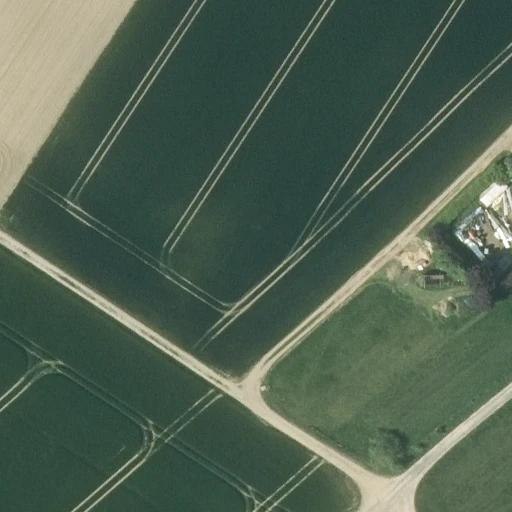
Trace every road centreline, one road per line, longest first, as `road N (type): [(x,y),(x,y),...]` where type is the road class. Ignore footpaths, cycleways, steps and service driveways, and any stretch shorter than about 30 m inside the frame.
road 1 (track): [(235,393),(511,138)]
road 2 (track): [(235,393),(0,233)]
road 3 (track): [(392,495),(235,393)]
road 4 (residential): [(511,401),(392,495)]
